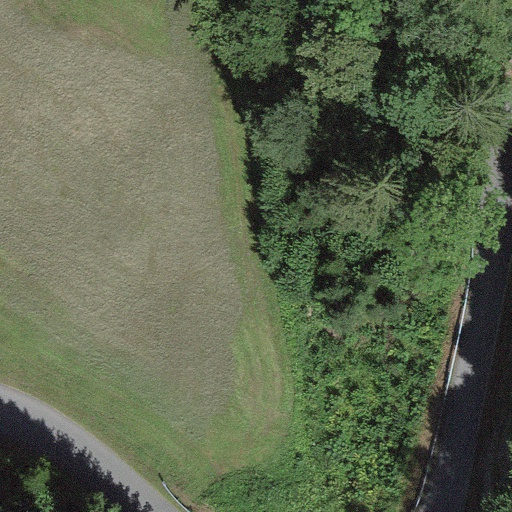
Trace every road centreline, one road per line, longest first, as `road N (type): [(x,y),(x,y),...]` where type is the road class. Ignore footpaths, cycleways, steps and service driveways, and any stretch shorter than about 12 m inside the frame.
road 1 (unclassified): [(442,511),(471,297),(511,187)]
road 2 (unclassified): [(0,410),(69,446),(147,511)]
